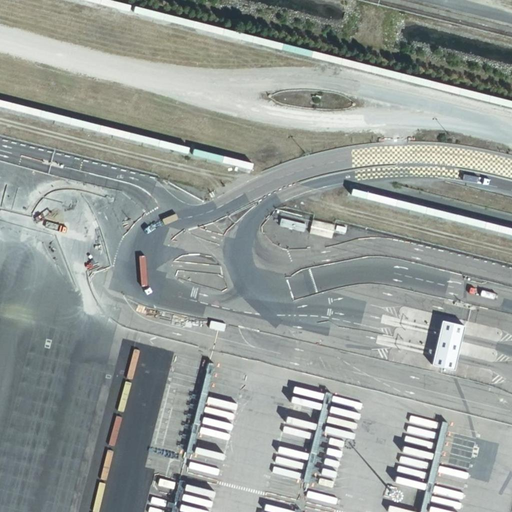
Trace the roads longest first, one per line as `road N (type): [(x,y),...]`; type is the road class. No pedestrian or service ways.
road 1 (unclassified): [(239,260),(249,222),(308,183),(434,171)]
road 2 (unclassified): [(398,154),(301,167),(176,222)]
road 3 (unclassified): [(123,259),(143,289),(255,323),(271,297),(246,267)]
road 4 (unclassified): [(511,132),(417,110),(398,131),(398,154)]
road 5 (unclassified): [(123,259),(246,267)]
